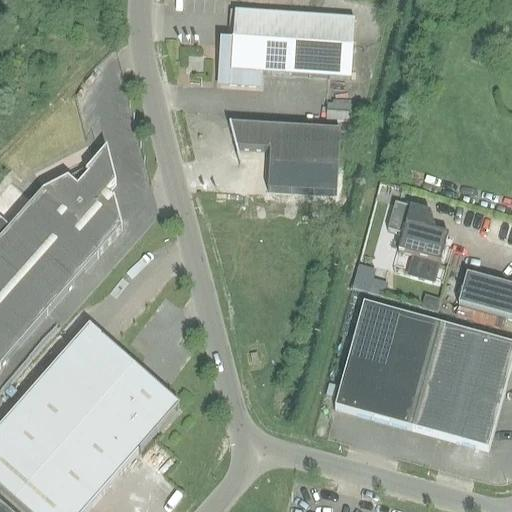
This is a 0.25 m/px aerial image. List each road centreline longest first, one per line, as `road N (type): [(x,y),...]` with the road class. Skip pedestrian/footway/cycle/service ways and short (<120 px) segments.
road 1 (track): [(0,2),(511,2)]
road 2 (unclassified): [(140,0),(140,43),(246,447)]
road 3 (unclassified): [(246,447),(494,511)]
